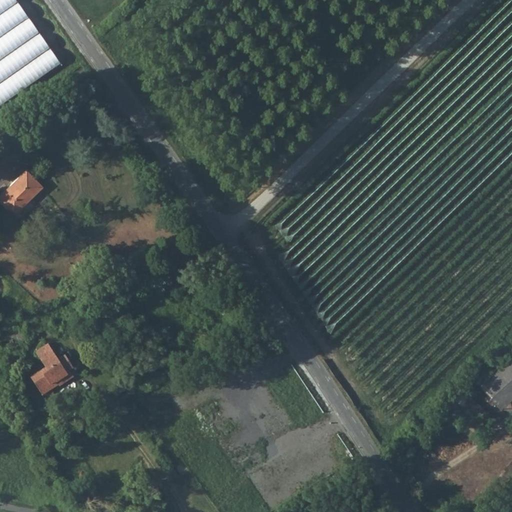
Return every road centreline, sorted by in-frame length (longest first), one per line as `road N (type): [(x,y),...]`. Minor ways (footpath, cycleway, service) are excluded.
road 1 (unclassified): [(51,0),(408,511)]
road 2 (track): [(222,235),(464,0)]
